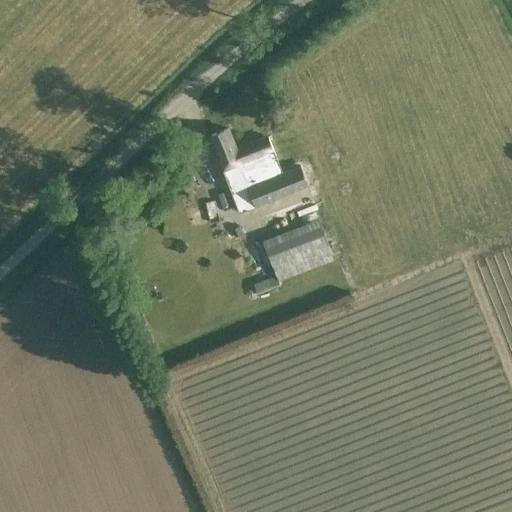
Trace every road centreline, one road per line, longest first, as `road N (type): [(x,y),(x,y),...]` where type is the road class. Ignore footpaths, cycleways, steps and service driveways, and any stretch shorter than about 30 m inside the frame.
road 1 (track): [(188,89),(0,278)]
road 2 (unclassified): [(304,0),(274,15),(188,89)]
